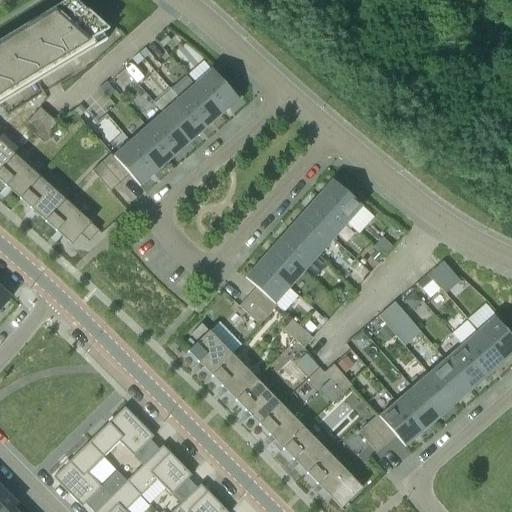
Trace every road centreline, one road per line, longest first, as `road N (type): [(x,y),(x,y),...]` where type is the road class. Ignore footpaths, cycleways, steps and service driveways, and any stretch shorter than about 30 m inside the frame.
road 1 (residential): [(288,94),(158,218),(176,247),(214,274),(335,133)]
road 2 (residential): [(273,511),(58,297)]
road 3 (residential): [(335,133),(436,220),(511,260)]
road 4 (residential): [(511,394),(423,473),(421,484),(439,511)]
road 5 (residential): [(167,0),(288,94)]
